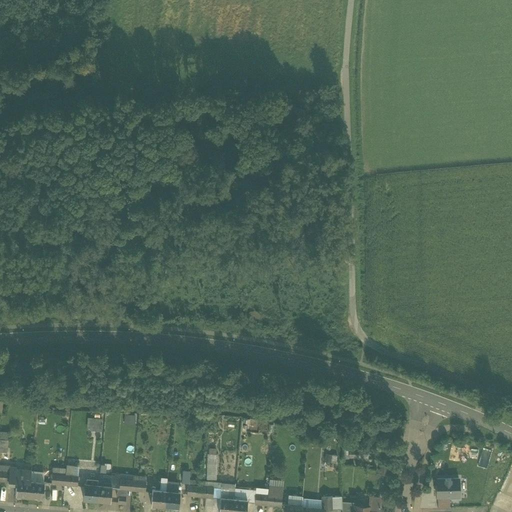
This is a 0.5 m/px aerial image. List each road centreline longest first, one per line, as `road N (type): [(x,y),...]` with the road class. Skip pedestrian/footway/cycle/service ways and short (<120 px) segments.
road 1 (unclassified): [(511,400),(366,343),(353,322),(343,72),(348,0)]
road 2 (tertiary): [(431,400),(234,349),(92,337),(0,340)]
